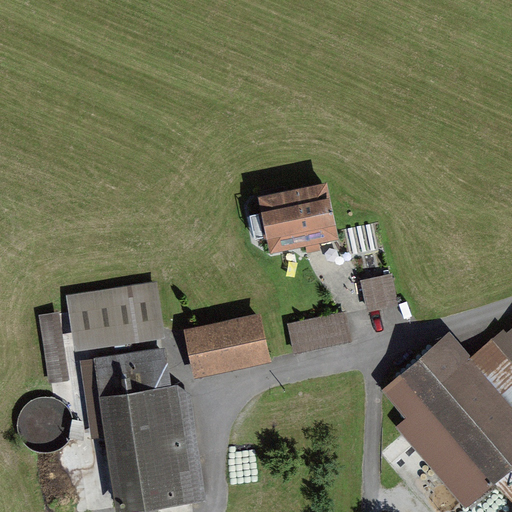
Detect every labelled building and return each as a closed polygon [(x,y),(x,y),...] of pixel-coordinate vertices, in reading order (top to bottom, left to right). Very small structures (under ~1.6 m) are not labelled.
[(262,194),(274,248),(339,234),(328,180),(262,194)] [(391,275),(364,280),(369,310),(397,305),(391,275)] [(164,281),(75,295),(82,340),(171,327),(164,281)] [(347,311),(292,322),(297,349),(352,338),(347,311)] [(200,330),(207,367),(276,353),(269,317),(200,330)] [(42,322),(46,390),(67,388),(63,321),(42,322)] [(511,322),(499,334),(511,349),(511,322)] [(511,400),(458,332),(383,389),(470,500),(511,467),(511,400)] [(108,394),(127,505),(208,491),(189,381),(108,394)]
